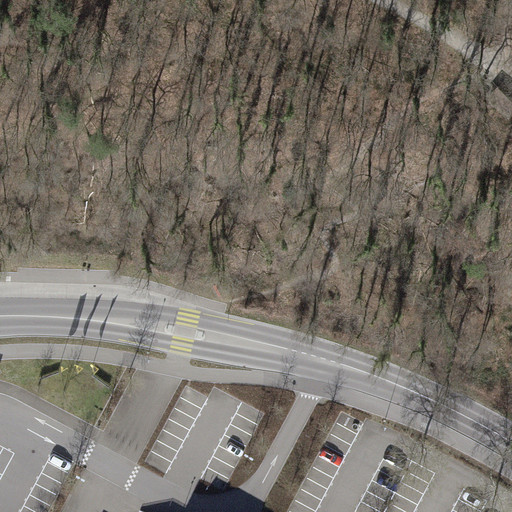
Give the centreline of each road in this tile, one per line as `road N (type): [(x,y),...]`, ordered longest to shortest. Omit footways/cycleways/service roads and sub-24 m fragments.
road 1 (tertiary): [(0,313),(82,313),(249,341),(372,374),(511,442)]
road 2 (track): [(402,0),(499,72)]
